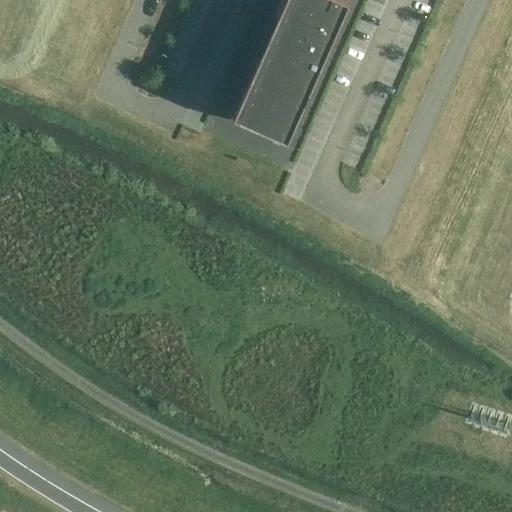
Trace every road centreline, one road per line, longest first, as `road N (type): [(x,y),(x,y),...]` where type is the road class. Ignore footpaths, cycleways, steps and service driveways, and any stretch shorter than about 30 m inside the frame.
road 1 (unclassified): [(477,0),(378,223),(316,193),(401,0)]
road 2 (unclassified): [(223,0),(170,121),(106,92),(147,0)]
